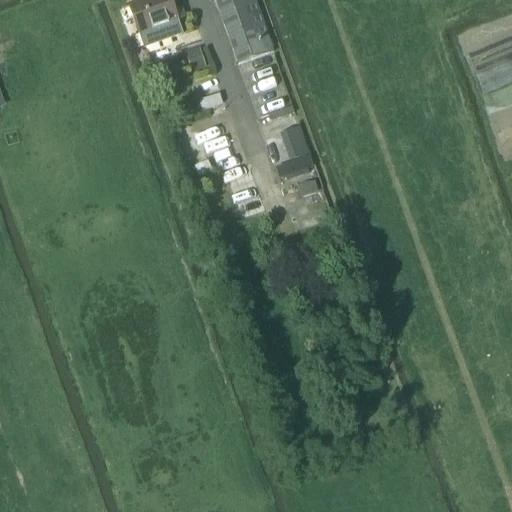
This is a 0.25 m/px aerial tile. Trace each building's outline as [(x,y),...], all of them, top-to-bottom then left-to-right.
[(138,35),(144,50),(182,36),(177,22),(174,11),(169,0),(146,0),(127,7),(137,35),(138,35)] [(213,0),(237,65),(265,55),(264,54),(272,52),(254,0),(213,0)] [(182,9),(174,11),(177,22),(185,19),(182,9)] [(199,49),(185,53),(191,72),(205,68),(199,49)] [(309,155),(300,129),(286,133),(286,134),(280,135),(289,161),(295,160),(309,155)]
